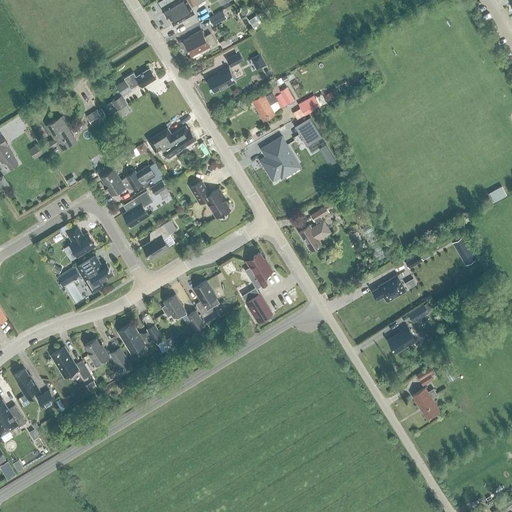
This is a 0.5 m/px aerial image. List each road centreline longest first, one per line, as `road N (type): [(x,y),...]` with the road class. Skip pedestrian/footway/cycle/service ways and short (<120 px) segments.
road 1 (unclassified): [(448,511),(269,223)]
road 2 (unclassified): [(269,223),(131,0)]
road 3 (residential): [(147,290),(91,208),(0,255)]
road 4 (unclassified): [(0,359),(147,290)]
road 5 (unclassified): [(147,290),(269,223)]
